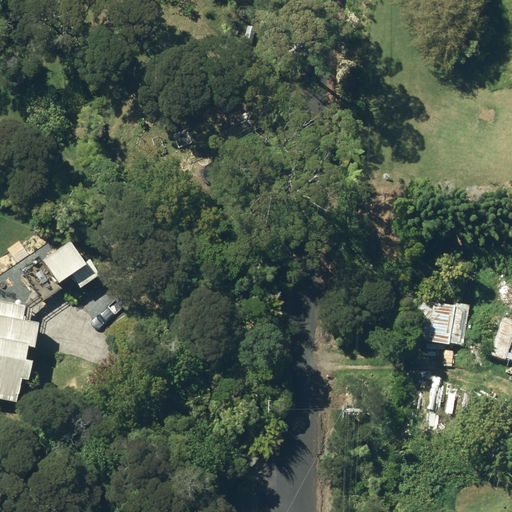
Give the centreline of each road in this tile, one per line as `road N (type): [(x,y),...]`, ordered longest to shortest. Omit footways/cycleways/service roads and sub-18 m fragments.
road 1 (residential): [(319,0),(300,511)]
road 2 (unknown): [(301,500),(0,511)]
